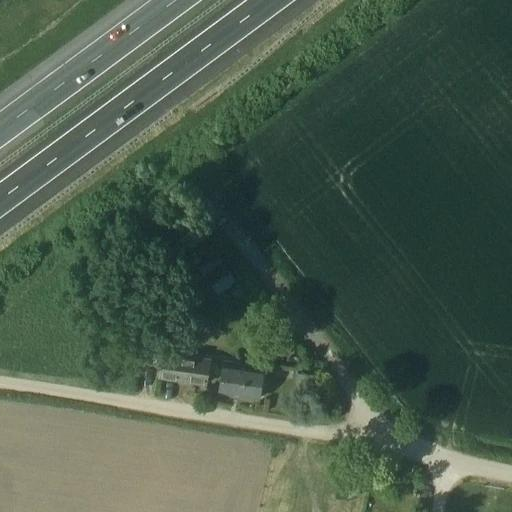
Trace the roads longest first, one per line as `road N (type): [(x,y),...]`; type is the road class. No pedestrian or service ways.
road 1 (unclassified): [(391,431),(351,440),(0,384)]
road 2 (motorway): [(0,203),(273,0)]
road 3 (unclassified): [(391,431),(205,197)]
road 4 (motorway): [(176,0),(0,130)]
road 5 (unclassified): [(511,475),(435,459),(391,431)]
